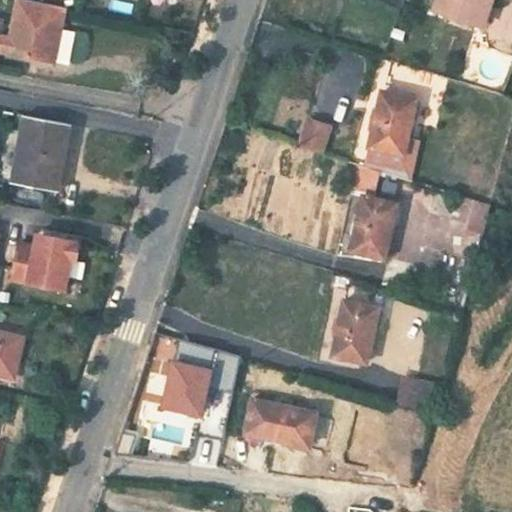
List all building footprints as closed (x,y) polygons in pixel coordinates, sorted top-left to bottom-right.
[(20,0),(12,39),(9,53),(55,63),(55,59),(71,62),(77,33),(62,30),(67,9),(24,0),(20,0)] [(436,0),(433,9),(484,25),(492,0),(436,0)] [(12,39),(2,37),(0,47),(0,51),(9,53),(12,39)] [(412,121),(416,104),(417,98),(384,90),(380,104),(377,121),(367,165),(411,179),(419,140),(408,138),(412,121)] [(299,144),(325,152),(334,123),(307,115),(299,144)] [(46,121),(27,118),(27,121),(14,183),(56,191),(68,126),(46,121)] [(352,186),(353,186),(367,190),(372,171),(358,166),(352,186)] [(398,205),(364,197),(352,252),(386,259),(398,205)] [(447,243),(482,249),(489,206),(455,200),(447,243)] [(20,243),(12,280),(66,291),(72,260),(77,261),(81,243),(38,234),(35,246),(20,243)] [(334,275),(332,288),(347,292),(350,279),(334,275)] [(379,309),(345,301),(333,357),(367,365),(379,309)] [(0,366),(18,371),(25,338),(0,332),(0,366)] [(0,375),(16,380),(18,371),(0,366),(0,375)] [(403,381),(398,404),(411,407),(415,384),(403,381)] [(247,434),(311,447),(318,413),(254,400),(247,434)]
